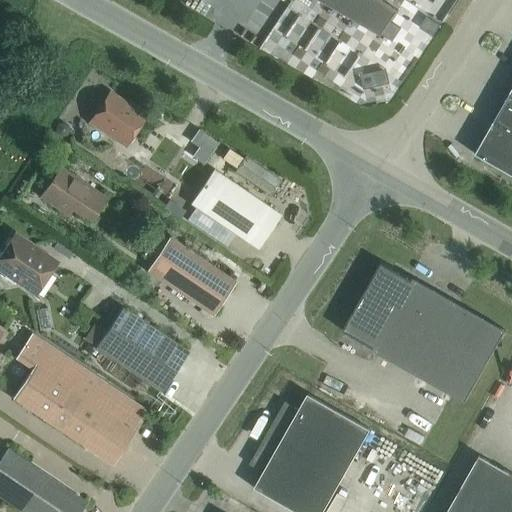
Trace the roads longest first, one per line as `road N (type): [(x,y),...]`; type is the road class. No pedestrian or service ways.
road 1 (unclassified): [(150,511),(380,172)]
road 2 (unclassified): [(380,172),(78,0)]
road 3 (unclassified): [(380,172),(495,0)]
road 4 (unclassified): [(511,247),(380,172)]
